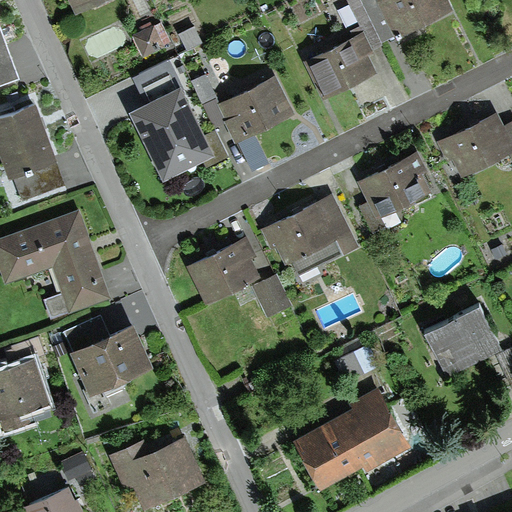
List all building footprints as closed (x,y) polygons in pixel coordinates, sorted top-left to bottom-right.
[(68,0),(76,16),(109,0),(68,0)] [(351,31),(354,37),(363,32),(374,52),(385,46),(383,41),(362,0),(347,0),(361,27),(351,31)] [(378,2),(381,1),(381,0),(362,0),(383,41),(395,35),(378,2)] [(382,0),(381,1),(378,2),(395,35),(401,31),(404,36),(454,11),(448,0),(382,0)] [(161,24),(134,36),(143,56),(170,44),(161,24)] [(195,27),(180,35),(188,51),(203,43),(195,27)] [(304,62),(323,99),(377,72),(369,55),(374,52),(363,32),(354,37),(304,62)] [(0,83),(16,78),(0,34),(0,83)] [(133,78),(146,105),(179,89),(181,92),(187,90),(172,59),(133,78)] [(205,75),(192,82),(215,126),(225,121),(217,106),(220,104),(205,75)] [(235,142),(237,142),(255,133),(294,113),(275,76),(220,104),(217,106),(225,121),(235,142)] [(181,92),(179,89),(146,105),(130,113),(164,182),(204,162),(207,168),(230,156),(216,130),(204,136),(181,92)] [(36,106),(0,119),(0,153),(9,178),(14,176),(56,161),(36,106)] [(498,113),(439,142),(448,161),(453,159),(462,177),(510,154),(511,158),(511,121),(505,125),(498,113)] [(255,133),(237,142),(251,172),(269,163),(255,133)] [(358,183),(367,201),(360,205),(373,232),(385,226),(382,220),(430,197),(420,176),(426,173),(417,155),(358,183)] [(65,185),(56,161),(14,176),(22,200),(65,185)] [(333,195),(262,230),(270,248),(275,245),(285,265),(292,262),(300,277),(359,248),(333,195)] [(111,296),(79,211),(0,240),(0,263),(7,283),(54,266),(64,293),(46,299),(53,318),(111,296)] [(188,268),(207,305),(261,278),(251,258),(255,256),(246,239),(188,268)] [(277,274),(253,287),(269,317),(293,304),(277,274)] [(476,306),(423,332),(444,376),(497,349),(476,306)] [(65,332),(74,351),(110,335),(101,316),(65,332)] [(69,353),(88,397),(153,369),(134,325),(110,335),(74,351),(69,353)] [(371,345),(340,360),(351,382),(382,367),(371,345)] [(36,357),(0,369),(0,423),(4,434),(40,422),(36,412),(53,406),(36,357)] [(292,442),(319,491),(363,467),(367,474),(412,449),(380,389),(347,407),(349,410),(292,442)] [(144,441),(111,456),(128,496),(138,492),(146,509),(207,482),(187,436),(149,453),(144,441)] [(84,451),(61,462),(69,480),(92,469),(84,451)] [(69,486),(24,506),(26,511),(83,511),(78,500),(76,501),(69,486)]
